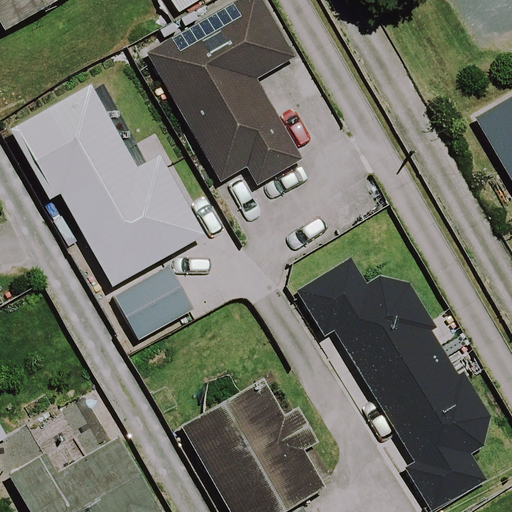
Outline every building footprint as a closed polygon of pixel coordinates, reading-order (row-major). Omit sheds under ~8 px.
[(52,0),(0,0),(0,20),(4,28),(52,0)] [(246,166),(257,184),(303,158),(257,76),(294,55),(263,0),(232,0),(146,48),(220,180),(246,166)] [(196,0),(171,0),(178,11),(196,0)] [(138,166),(91,82),(10,127),(50,198),(60,192),(111,284),(205,232),(160,153),(138,166)] [(511,93),(474,115),(511,180),(511,93)] [(351,256),(296,290),(324,335),(334,329),(414,460),(404,466),(432,511),(487,479),(472,453),(483,446),(492,417),(463,370),(458,373),(431,329),(436,326),(408,280),(378,275),(367,282),(351,256)] [(194,308),(170,263),(114,294),(139,339),(194,308)] [(231,511),(306,511),(300,500),(326,486),(304,447),(318,439),(298,404),(284,412),(264,376),(181,423),(231,511)] [(165,511),(120,434),(57,470),(45,450),(8,472),(31,511),(165,511)]
